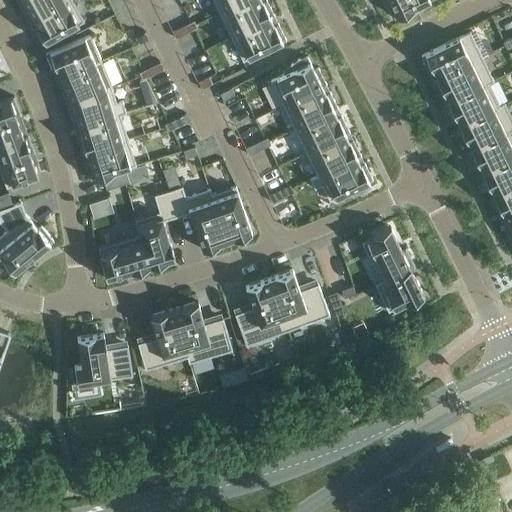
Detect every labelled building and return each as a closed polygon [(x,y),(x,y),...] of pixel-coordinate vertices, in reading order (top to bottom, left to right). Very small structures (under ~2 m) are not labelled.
[(17,0),(24,12),(25,12),(29,10),(33,17),(63,0),(17,0)] [(33,27),(42,44),(84,20),(72,0),(63,0),(33,17),(37,25),(33,27)] [(213,0),(219,12),(243,0),(213,0)] [(243,0),(219,12),(231,36),(270,16),(270,17),(274,15),(275,15),(267,0),(262,0),(261,0),(243,0)] [(383,0),(388,10),(393,8),(399,20),(401,20),(404,19),(406,19),(408,18),(410,16),(412,15),(414,14),(416,12),(414,8),(429,0),(383,0)] [(270,16),(231,36),(243,60),(286,39),(278,22),(274,24),(270,17),(270,16)] [(194,20),(183,25),(187,32),(198,27),(194,20)] [(183,25),(172,30),(176,38),(187,32),(183,25)] [(146,31),(135,36),(138,43),(149,38),(146,31)] [(469,31),(421,55),(429,72),(433,70),(436,77),(436,78),(482,56),(469,31)] [(90,34),(46,52),(53,70),(57,68),(61,76),(101,59),(90,34)] [(511,36),(503,41),(507,48),(511,45),(511,36)] [(293,68),(271,79),(283,104),(322,85),(322,86),(326,84),(318,67),(314,69),(307,56),(305,56),(302,57),(300,58),(297,59),(295,60),(293,62),(291,64),(293,68)] [(436,77),(432,79),(441,96),(444,94),(447,101),(448,101),(488,82),(488,83),(494,80),(482,56),(436,78),(436,77)] [(60,85),(59,85),(66,102),(112,86),(101,59),(61,76),(64,84),(60,85)] [(160,61),(150,66),(153,74),(164,68),(160,61)] [(150,66),(139,72),(143,79),(153,74),(150,66)] [(209,75),(198,81),(202,88),(213,83),(209,75)] [(447,101),(444,102),(452,119),(456,118),(459,124),(459,125),(499,106),(499,105),(488,83),(488,82),(448,101),(447,101)] [(322,85),(283,104),(294,128),(333,109),(334,110),(338,108),(330,90),(325,92),(322,86),(322,85)] [(112,86),(66,102),(72,119),(76,118),(79,126),(120,113),(120,114),(126,112),(122,100),(117,102),(112,86)] [(231,87),(220,93),(223,100),(234,95),(231,87)] [(152,90),(143,93),(146,105),(157,101),(152,90)] [(14,95),(0,100),(0,144),(24,136),(23,135),(16,115),(20,113),(14,95)] [(459,124),(455,126),(464,143),(467,141),(471,148),(471,149),(511,129),(511,130),(511,129),(511,118),(504,102),(499,105),(499,106),(459,125),(459,124)] [(333,109),(294,128),(306,151),(345,132),(345,133),(350,131),(341,114),(337,116),(334,110),(333,109)] [(77,135),(82,153),(87,152),(87,151),(128,138),(120,114),(120,113),(79,126),(81,134),(77,135)] [(186,113),(175,118),(179,125),(190,120),(186,113)] [(175,118),(164,123),(168,131),(179,125),(175,118)] [(471,148),(467,150),(475,167),(479,165),(482,172),(483,173),(511,158),(511,131),(511,130),(511,129),(471,149),(471,148)] [(345,132),(306,151),(317,174),(317,175),(356,156),(357,157),(361,155),(353,138),(348,140),(345,133),(345,132)] [(0,144),(0,170),(6,187),(38,175),(34,164),(30,153),(34,151),(28,133),(23,135),(24,136),(0,144)] [(267,136),(256,142),(260,149),(271,144),(267,136)] [(85,160),(84,160),(90,178),(95,177),(95,178),(102,176),(113,172),(113,171),(136,164),(128,138),(87,151),(87,152),(89,159),(85,160)] [(256,142),(245,147),(249,154),(260,149),(256,142)] [(194,145),(183,150),(186,157),(197,153),(194,145)] [(317,174),(310,178),(315,188),(322,184),(329,200),(342,194),(351,189),(353,193),(353,194),(361,192),(364,190),(366,189),(368,187),(371,185),(370,185),(368,181),(373,179),(364,162),(360,164),(357,157),(356,156),(317,175),(317,174)] [(482,172),(478,174),(487,191),(490,189),(494,195),(494,196),(511,187),(511,158),(483,173),(482,172)] [(145,163),(125,169),(129,181),(130,183),(150,177),(145,163)] [(113,172),(102,176),(106,189),(129,181),(125,169),(113,172)] [(290,184),(279,189),(283,196),(294,191),(290,184)] [(169,189),(168,189),(176,216),(189,211),(202,249),(227,240),(211,193),(212,193),(210,187),(186,196),(182,185),(169,189)] [(212,193),(211,193),(227,240),(252,232),(236,185),(212,193)] [(494,195),(490,197),(498,214),(502,212),(505,219),(506,220),(511,216),(511,187),(494,196),(494,195)] [(159,211),(135,218),(139,234),(140,234),(150,265),(151,265),(175,258),(163,220),(176,216),(168,189),(154,194),(159,211)] [(279,189),(268,195),(272,202),(283,196),(279,189)] [(8,191),(0,193),(0,208),(13,204),(8,191)] [(6,229),(0,234),(0,253),(3,256),(0,258),(0,260),(11,274),(53,240),(41,225),(37,228),(26,213),(21,201),(13,204),(0,208),(0,222),(1,224),(2,224),(6,229)] [(505,219),(501,221),(510,238),(511,236),(511,216),(506,220),(505,219)] [(373,235),(361,241),(368,255),(373,252),(385,277),(386,278),(410,266),(410,267),(415,265),(405,246),(401,248),(390,226),(373,234),(373,235)] [(139,234),(98,246),(102,260),(101,260),(106,278),(130,271),(132,276),(152,270),(151,265),(150,265),(140,234),(139,234)] [(385,277),(374,282),(388,310),(406,302),(408,306),(425,298),(410,267),(410,266),(386,278),(385,277)] [(292,268),(269,277),(288,329),(330,314),(318,283),(300,289),(298,284),(292,268)] [(235,313),(246,344),(288,329),(269,277),(245,285),(251,301),(253,307),(235,313)] [(353,285),(341,289),(344,297),(355,293),(353,285)] [(337,291),(328,294),(336,314),(344,311),(337,291)] [(198,301),(174,308),(188,356),(187,356),(189,362),(211,355),(232,349),(223,317),(204,322),(202,316),(198,301)] [(138,342),(137,342),(145,368),(187,356),(188,356),(174,308),(150,315),(154,331),(156,336),(138,342)] [(81,363),(74,364),(77,383),(132,374),(128,344),(127,344),(106,348),(105,342),(103,332),(77,336),(81,363)] [(235,382),(248,378),(244,366),(231,370),(235,382)]
